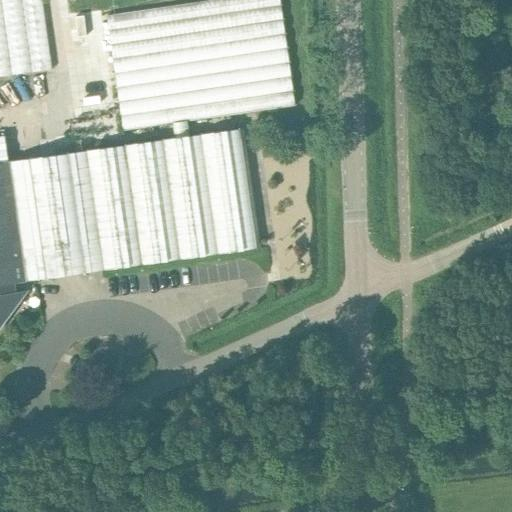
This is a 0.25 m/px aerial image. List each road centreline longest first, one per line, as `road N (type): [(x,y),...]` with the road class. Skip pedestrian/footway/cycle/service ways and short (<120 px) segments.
road 1 (unclassified): [(0,447),(359,305)]
road 2 (tertiary): [(359,305),(348,0)]
road 3 (tertiary): [(361,511),(359,305)]
road 4 (unclassified): [(511,231),(359,305)]
